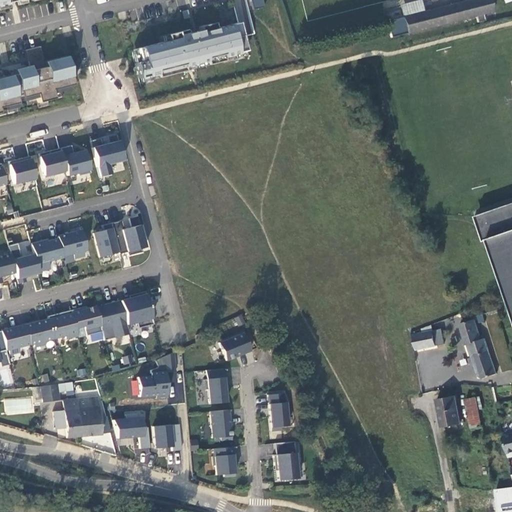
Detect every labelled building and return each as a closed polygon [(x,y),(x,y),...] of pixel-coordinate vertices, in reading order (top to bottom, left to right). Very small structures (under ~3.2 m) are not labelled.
[(244,22),(246,34),(251,33),(250,27),(245,0),(233,0),(238,23),(244,22)] [(260,0),(248,0),(252,12),(263,9),(260,0)] [(471,0),(424,12),(408,16),(413,32),(475,17),(477,23),(484,21),(483,15),(487,14),(483,0),(471,0)] [(483,0),(487,14),(491,13),(487,0),(483,0)] [(405,16),(408,16),(424,12),(421,1),(400,6),(403,17),(405,16)] [(409,34),(413,32),(408,16),(405,16),(409,34)] [(221,59),(245,53),(238,24),(210,32),(209,26),(198,28),(199,34),(178,40),(177,34),(166,37),(167,42),(135,51),(138,63),(134,64),(138,80),(155,76),(156,80),(183,73),(182,69),(205,63),(206,67),(222,63),(221,59)] [(0,109),(21,104),(20,100),(35,96),(37,104),(53,101),(51,92),(73,86),(65,58),(43,64),(39,48),(25,52),(28,68),(13,71),(14,76),(0,79),(0,109)] [(101,146),(99,139),(89,142),(97,173),(108,169),(107,165),(122,162),(115,135),(106,137),(108,145),(101,146)] [(72,155),(70,147),(59,149),(66,177),(76,174),(77,177),(89,174),(84,152),(72,155)] [(65,174),(59,149),(37,155),(43,179),(65,174)] [(35,181),(28,157),(7,163),(12,185),(25,182),(26,184),(35,181)] [(108,169),(97,173),(98,178),(110,175),(108,169)] [(511,204),(478,216),(486,242),(491,240),(511,304),(511,204)] [(120,221),(110,224),(117,254),(118,255),(126,253),(127,257),(141,253),(137,240),(142,238),(136,217),(127,220),(130,233),(124,235),(120,221)] [(96,259),(117,254),(110,224),(98,227),(99,232),(90,235),(96,259)] [(80,232),(56,238),(56,239),(61,257),(71,255),(73,259),(83,257),(82,252),(85,251),(80,232)] [(42,241),(29,244),(32,255),(36,273),(48,270),(46,262),(61,258),(61,257),(56,239),(42,243),(42,241)] [(25,282),(24,277),(37,274),(36,273),(32,255),(20,258),(16,244),(7,246),(9,254),(14,274),(16,285),(25,282)] [(9,254),(0,256),(0,283),(1,283),(0,278),(0,277),(14,274),(9,254)] [(119,302),(125,326),(135,323),(136,329),(152,325),(143,292),(134,295),(135,298),(119,302)] [(125,326),(119,302),(94,308),(100,329),(111,327),(114,338),(127,335),(125,326)] [(70,311),(75,329),(82,327),(85,337),(101,333),(100,329),(94,308),(94,307),(79,311),(78,309),(70,311)] [(70,311),(46,317),(47,320),(52,340),(64,337),(64,340),(76,337),(75,329),(70,311)] [(47,320),(23,326),(28,346),(32,345),(33,348),(43,345),(42,342),(52,340),(47,320)] [(482,379),(497,374),(485,338),(480,340),(475,324),(474,321),(464,324),(461,325),(462,328),(467,344),(470,343),(474,355),(482,379)] [(23,326),(0,331),(0,333),(4,351),(7,351),(8,355),(18,353),(17,348),(28,346),(23,326)] [(444,343),(441,329),(433,330),(435,342),(435,345),(436,345),(444,343)] [(433,330),(431,331),(413,334),(416,349),(435,345),(435,342),(433,330)] [(0,367),(8,366),(4,351),(0,333),(0,367)] [(243,334),(219,344),(226,361),(250,351),(243,334)] [(470,356),(474,355),(470,343),(467,344),(466,344),(470,356)] [(122,357),(124,365),(134,362),(132,354),(122,357)] [(141,368),(144,376),(163,368),(160,361),(141,368)] [(0,373),(2,385),(13,383),(10,368),(0,369),(0,373)] [(223,369),(205,371),(206,380),(203,380),(204,390),(207,390),(208,405),(226,403),(224,388),(226,388),(225,378),(223,378),(223,369)] [(40,385),(43,402),(52,401),(59,399),(56,382),(50,383),(49,383),(40,385)] [(72,382),(58,383),(59,395),(74,394),(72,382)] [(283,395),(267,396),(271,432),(281,431),(280,428),(288,427),(286,403),(284,404),(283,395)] [(460,424),(456,395),(439,398),(436,398),(436,399),(441,427),(460,424)] [(478,397),(468,399),(473,426),(483,425),(478,397)] [(77,399),(80,437),(100,435),(98,412),(95,398),(77,399)] [(80,437),(77,399),(63,400),(65,438),(80,437)] [(167,409),(134,411),(135,432),(169,429),(167,409)] [(229,410),(210,412),(213,439),(221,438),(221,441),(231,440),(229,410)] [(511,431),(502,434),(507,457),(511,455),(511,431)] [(190,440),(191,450),(198,450),(197,439),(190,440)] [(276,466),(277,481),(297,479),(296,465),(299,464),(298,454),(295,454),(294,442),(274,444),(275,456),(273,456),(274,466),(276,466)] [(232,448),(213,450),(213,457),(212,457),(212,466),(214,466),(215,476),(223,475),(223,478),(234,477),(232,448)] [(511,511),(511,487),(493,489),(497,511),(511,511)]
